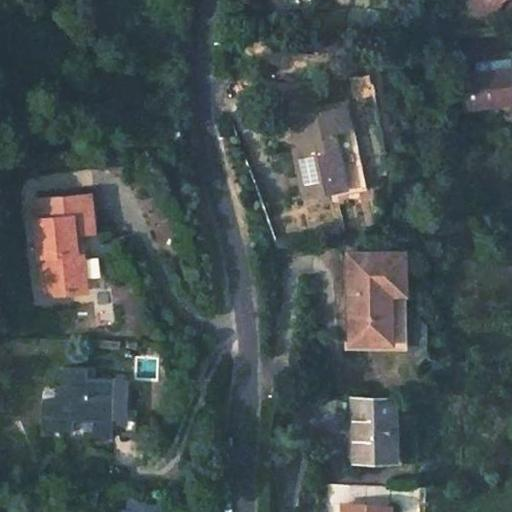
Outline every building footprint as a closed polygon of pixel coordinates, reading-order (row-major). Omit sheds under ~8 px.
[(511,0),(454,0),(454,2),(473,14),(480,3),(507,19),(511,10),(511,0)] [(478,77),(457,80),(462,113),(511,104),(511,59),(476,65),(478,77)] [(350,106),(291,113),(300,196),(347,188),(339,131),(354,130),(350,106)] [(106,193),(49,193),(51,287),(93,288),(93,235),(107,235),(106,193)] [(406,249),(348,249),(349,339),(387,340),(388,290),(404,290),(406,249)] [(40,414),(25,412),(24,440),(40,439),(40,445),(58,446),(58,431),(70,431),(70,449),(100,450),(100,436),(118,424),(117,391),(77,390),(77,379),(50,379),(49,395),(41,394),(40,414)] [(396,404),(357,402),(354,458),(396,458),(396,404)]
